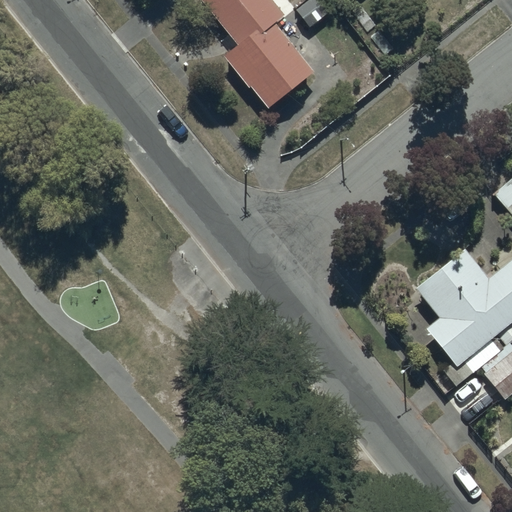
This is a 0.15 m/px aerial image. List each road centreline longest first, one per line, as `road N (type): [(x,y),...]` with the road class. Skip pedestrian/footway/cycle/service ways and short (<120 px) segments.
road 1 (residential): [(54,0),(270,263)]
road 2 (residential): [(270,263),(469,511)]
road 3 (residential): [(270,263),(511,71)]
